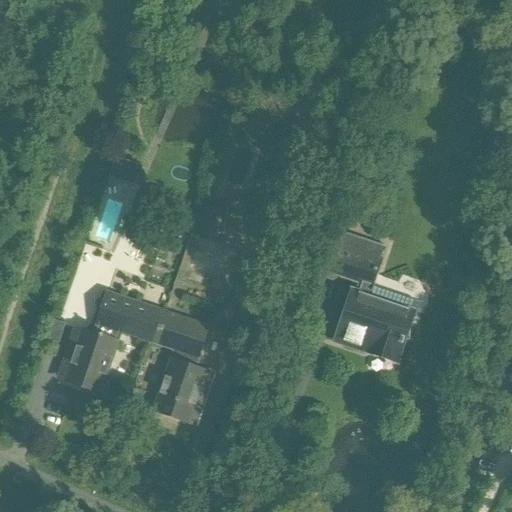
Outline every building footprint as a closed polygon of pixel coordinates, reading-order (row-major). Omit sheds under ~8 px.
[(120,105),(130,108),(133,98),(123,95),(120,105)] [(257,109),(253,120),(266,124),(270,113),(257,109)] [(236,132),(268,143),(274,127),(266,124),(253,120),(242,116),(236,132)] [(113,159),(107,178),(120,182),(126,163),(113,159)] [(204,210),(196,233),(223,243),(231,220),(204,210)] [(394,358),(393,360),(396,361),(403,341),(409,341),(410,327),(408,326),(412,314),(411,313),(415,301),(374,287),(374,286),(372,286),(385,249),(339,233),(326,272),(360,283),(356,295),(353,293),(336,341),(370,352),(371,351),(394,358)] [(120,332),(155,344),(166,314),(107,294),(93,336),(75,330),(70,346),(76,348),(65,381),(100,392),(120,332)] [(166,314),(155,344),(175,351),(154,411),(189,423),(200,390),(206,392),(212,376),(194,370),(208,328),(166,314)] [(46,339),(58,343),(64,324),(52,320),(46,339)]
